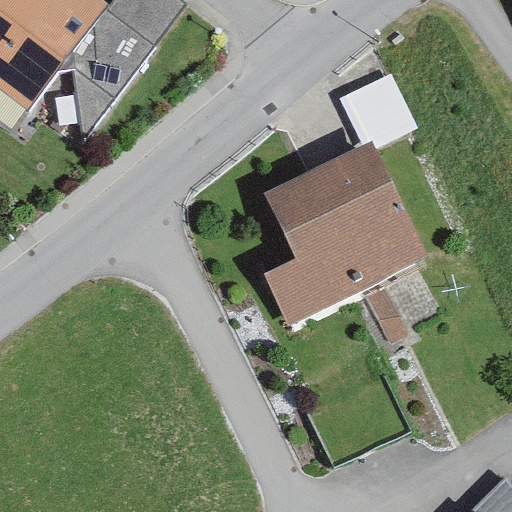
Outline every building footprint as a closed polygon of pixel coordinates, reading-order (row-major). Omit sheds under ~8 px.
[(0,0),(0,102),(26,122),(106,17),(83,0),(67,0),(62,6),(53,0),(0,0)] [(147,61),(186,0),(118,0),(99,30),(147,61)] [(400,69),(349,88),(368,143),(420,125),(400,69)] [(428,271),(377,157),(266,207),(297,275),(265,289),(285,335),(428,271)] [(511,511),(511,499),(505,491),(484,511),(511,511)]
